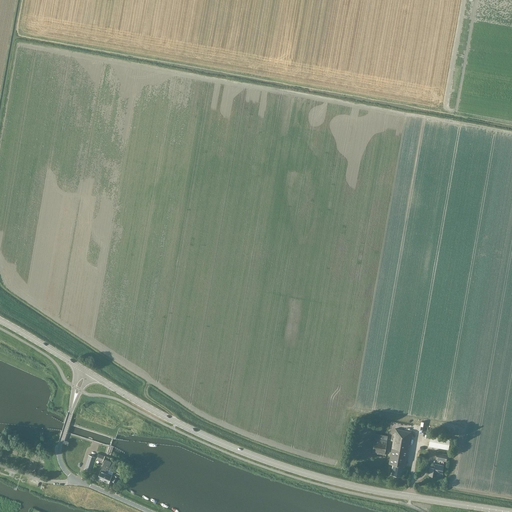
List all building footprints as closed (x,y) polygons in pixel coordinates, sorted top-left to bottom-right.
[(404,466),(411,432),(395,429),(389,464),(393,464),(391,474),(401,476),(403,466),(404,466)] [(428,446),(448,449),(450,439),(430,435),(428,446)] [(373,453),(384,455),(386,441),(375,439),(373,453)] [(435,459),(446,462),(448,454),(437,452),(435,459)] [(96,457),(88,455),(84,470),(91,472),(96,457)] [(101,470),(97,478),(103,481),(107,471),(108,470),(107,470),(110,464),(111,462),(106,459),(101,470)] [(442,465),(436,464),(434,464),(434,468),(430,467),(428,475),(436,476),(437,472),(442,473),(443,465),(442,465)] [(108,471),(107,471),(103,481),(108,483),(112,475),(107,473),(108,471)]
